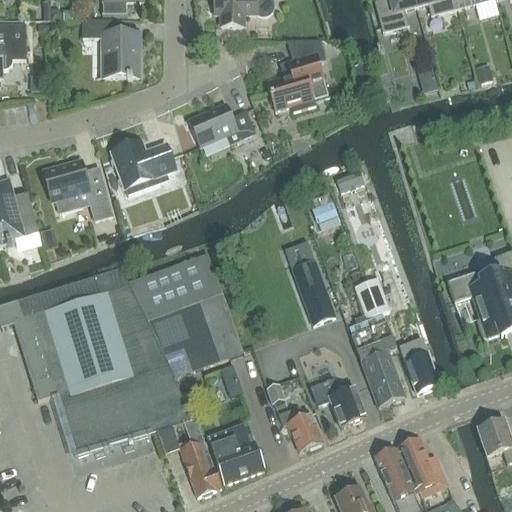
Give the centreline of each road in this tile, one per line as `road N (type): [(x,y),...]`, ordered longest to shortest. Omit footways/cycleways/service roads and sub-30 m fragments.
road 1 (tertiary): [(229,511),(511,387)]
road 2 (residential): [(173,84),(79,123),(0,138)]
